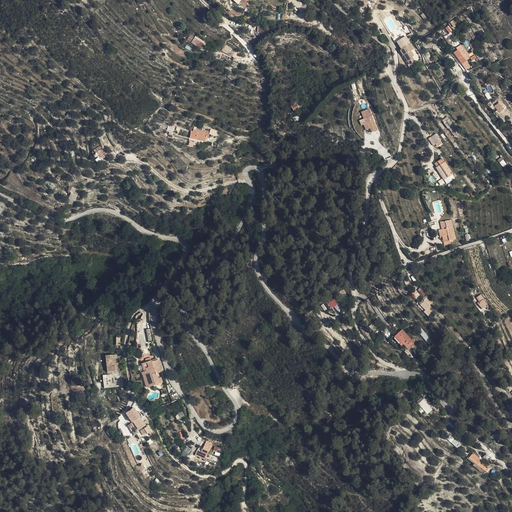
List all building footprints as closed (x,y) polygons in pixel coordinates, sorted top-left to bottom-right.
[(202,42),(205,36),(201,33),(201,34),(195,31),(192,37),(197,40),(197,39),(202,42)] [(445,32),(441,34),(448,45),(452,43),(445,32)] [(208,37),(205,36),(202,42),(208,45),(210,41),(207,39),(208,37)] [(458,63),(463,60),(462,59),(466,56),(459,43),(454,46),(455,48),(450,51),(458,63)] [(407,60),(405,61),(408,65),(414,61),(411,56),(413,55),(410,50),(413,48),(410,44),(401,50),(403,55),(404,55),(407,60)] [(461,70),(467,67),(463,60),(458,63),(461,70)] [(497,99),(493,103),(506,115),(510,110),(505,104),(503,107),(497,99)] [(293,100),(286,106),(290,111),(297,104),(293,100)] [(368,110),(362,112),(365,119),(363,120),(366,128),(368,127),(371,134),(377,131),(368,110)] [(442,122),(446,127),(451,123),(447,119),(442,122)] [(451,123),(446,127),(450,132),(451,131),(454,128),(451,123)] [(187,129),(179,126),(177,132),(185,135),(187,129)] [(219,137),(203,132),(199,143),(212,147),(213,143),(215,144),(216,143),(217,143),(219,137)] [(426,137),(432,144),(436,141),(437,140),(431,132),(426,137)] [(95,146),(96,148),(98,151),(101,149),(100,147),(103,145),(102,142),(101,143),(99,140),(95,143),(96,145),(95,146)] [(439,157),(430,162),(432,165),(431,166),(438,179),(447,173),(439,157)] [(454,237),(456,236),(449,217),(443,220),(446,227),(441,228),(438,229),(440,235),(442,235),(446,245),(452,243),(451,240),(454,239),(454,237)] [(476,292),(473,296),(477,300),(475,302),(479,306),(484,301),(480,297),(481,296),(476,292)] [(326,301),(331,309),(339,303),(334,295),(326,301)] [(431,298),(427,302),(432,307),(433,307),(436,304),(431,298)] [(432,307),(427,302),(422,306),(427,312),(432,307)] [(432,307),(427,312),(432,318),(438,312),(433,307),(432,307)] [(146,338),(153,335),(149,323),(142,326),(146,338)] [(394,327),(385,333),(390,341),(393,339),(398,348),(405,344),(402,339),(394,327)] [(426,340),(429,337),(422,329),(418,332),(426,340)] [(116,356),(115,353),(107,353),(109,370),(117,369),(116,356)] [(152,358),(147,360),(143,361),(143,360),(139,361),(145,376),(149,374),(152,383),(166,377),(164,372),(161,373),(162,375),(156,376),(155,366),(160,366),(161,370),(163,369),(158,355),(152,358)] [(121,385),(120,372),(104,372),(105,386),(121,385)] [(433,395),(428,400),(436,408),(441,403),(433,395)] [(428,414),(433,409),(421,397),(416,402),(428,414)] [(139,405),(131,410),(136,418),(144,413),(139,405)] [(151,423),(147,426),(150,431),(152,430),(153,433),(156,431),(151,423)] [(461,444),(465,440),(457,431),(453,435),(461,444)] [(213,451),(205,445),(202,449),(205,452),(202,457),(207,461),(213,451)] [(475,456),(488,472),(489,473),(494,469),(480,452),(475,456)] [(499,462),(494,454),(490,457),(493,462),(494,461),(496,464),(499,462)] [(484,475),(488,472),(475,456),(474,455),(471,457),(476,463),(475,464),(484,475)]
